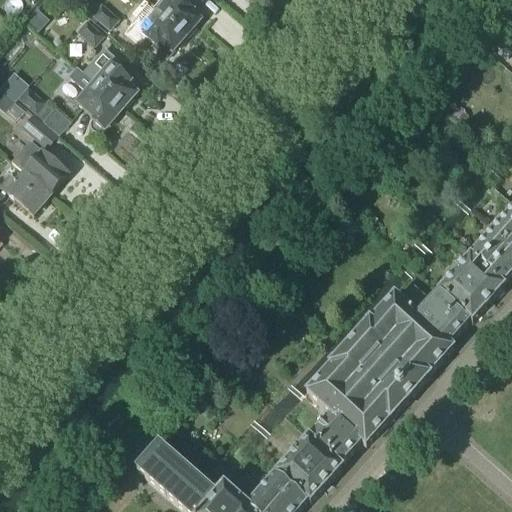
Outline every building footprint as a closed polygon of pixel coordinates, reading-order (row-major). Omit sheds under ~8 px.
[(156,0),(161,4),(165,7),(157,16),(186,41),(187,40),(190,40),(196,33),(195,30),(204,20),(200,17),(194,12),(193,12),(192,14),(183,6),(180,4),(183,0),(156,0)] [(110,36),(120,24),(101,8),(91,20),(110,36)] [(140,28),(136,33),(158,53),(157,54),(166,62),(167,63),(177,52),(180,52),(186,45),(185,42),(186,41),(157,16),(147,27),(144,24),(140,28)] [(86,25),(76,36),(94,52),(104,41),(86,25)] [(104,53),(83,77),(95,88),(124,113),(129,108),(132,108),(138,101),(137,98),(144,90),(128,75),(124,79),(119,75),(123,70),(104,53)] [(78,73),(71,81),(72,82),(71,82),(72,83),(71,83),(87,97),(77,108),(94,123),(91,126),(91,127),(90,128),(90,129),(90,130),(90,131),(90,132),(90,133),(90,134),(91,135),(91,136),(92,136),(92,137),(93,137),(93,138),(94,138),(95,139),(96,139),(97,139),(98,139),(99,139),(100,139),(101,138),(102,138),(103,137),(111,128),(114,128),(120,122),(119,119),(124,113),(95,88),(83,77),(78,73)] [(28,91),(16,106),(33,120),(34,121),(35,119),(46,106),(28,91)] [(33,120),(22,132),(48,154),(59,140),(35,119),(34,121),(33,120)] [(13,167),(28,181),(52,201),(69,180),(44,158),(44,157),(30,146),(13,167)] [(52,201),(28,181),(20,190),(10,182),(1,192),(34,221),(52,201)] [(511,218),(511,219),(511,210),(491,193),(487,197),(511,218)] [(471,262),(503,291),(511,280),(511,219),(511,218),(471,262)] [(501,292),(503,291),(471,262),(438,299),(469,327),(471,330),(503,294),(501,292)] [(415,321),(448,350),(469,327),(438,299),(430,308),(415,295),(406,305),(398,297),(393,301),(395,303),(415,321)] [(320,412),(361,448),(366,452),(368,450),(367,449),(389,425),(391,427),(393,424),(393,423),(405,409),(406,410),(416,400),(415,399),(420,393),(428,384),(428,385),(430,382),(429,381),(452,356),(452,357),(454,355),(448,350),(415,321),(395,303),(371,330),(370,329),(330,373),(331,375),(308,401),(320,412)] [(308,445),(338,473),(361,448),(320,412),(316,416),(326,425),(308,445)] [(277,479),(308,507),(311,509),(341,476),(338,473),(308,445),(277,479)] [(266,511),(256,502),(257,501),(250,494),(240,505),(224,490),(215,501),(160,452),(154,458),(138,476),(177,511),(266,511)] [(266,511),(303,511),(308,507),(277,479),(276,480),(257,501),(256,502),(266,511)]
